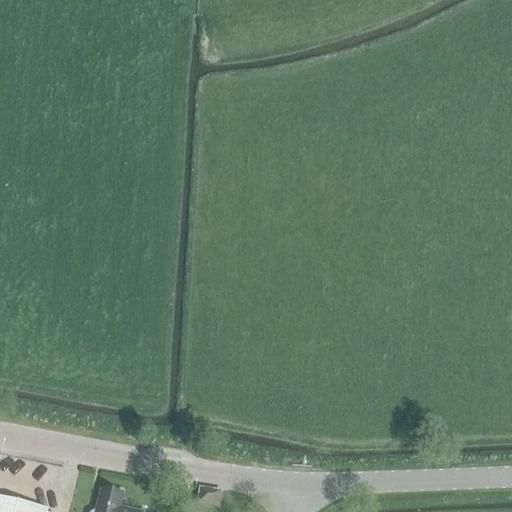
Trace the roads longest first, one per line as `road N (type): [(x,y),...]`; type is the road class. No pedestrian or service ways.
road 1 (tertiary): [(290,484),(0,436)]
road 2 (tertiary): [(290,484),(511,478)]
